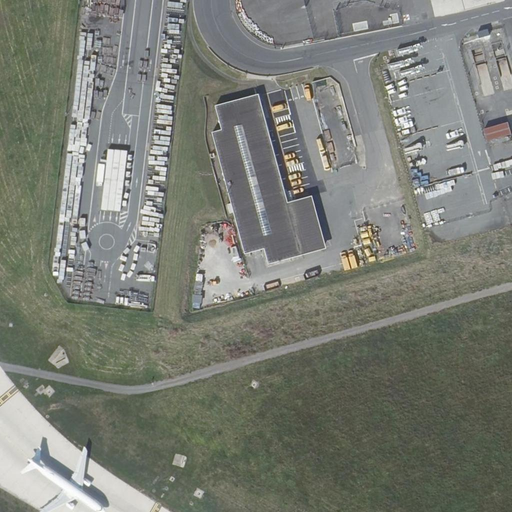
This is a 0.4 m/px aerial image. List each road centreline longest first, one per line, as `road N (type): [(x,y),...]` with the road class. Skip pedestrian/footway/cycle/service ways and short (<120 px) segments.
road 1 (track): [(511,286),(149,387),(9,367)]
road 2 (unknown): [(341,50),(373,139),(370,170),(325,203)]
road 3 (unknown): [(325,203),(335,251),(259,282)]
